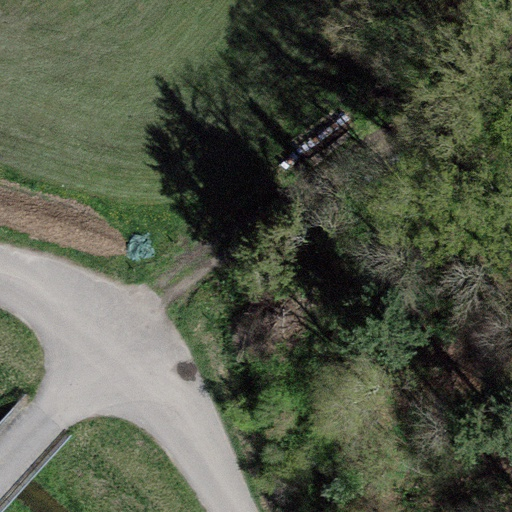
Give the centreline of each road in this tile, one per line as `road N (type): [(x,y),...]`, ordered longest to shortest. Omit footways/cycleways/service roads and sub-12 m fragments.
road 1 (track): [(511,150),(121,332)]
road 2 (unclassified): [(121,332),(227,511)]
road 3 (track): [(121,332),(0,466)]
road 4 (track): [(0,280),(121,332)]
